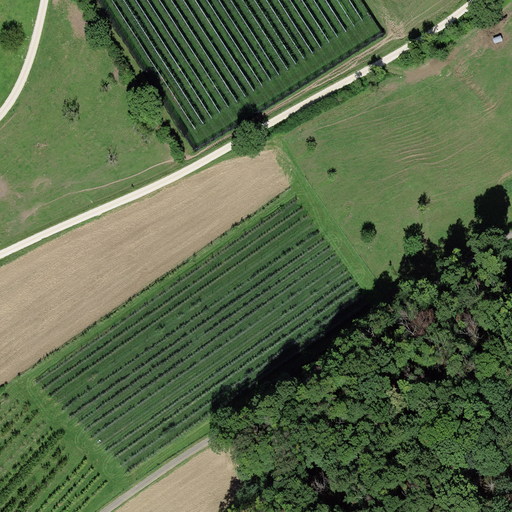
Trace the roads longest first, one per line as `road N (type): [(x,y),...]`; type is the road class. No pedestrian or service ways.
road 1 (track): [(480,0),(463,17),(151,189),(0,256)]
road 2 (track): [(103,511),(511,238)]
road 3 (track): [(0,116),(28,66),(42,0)]
